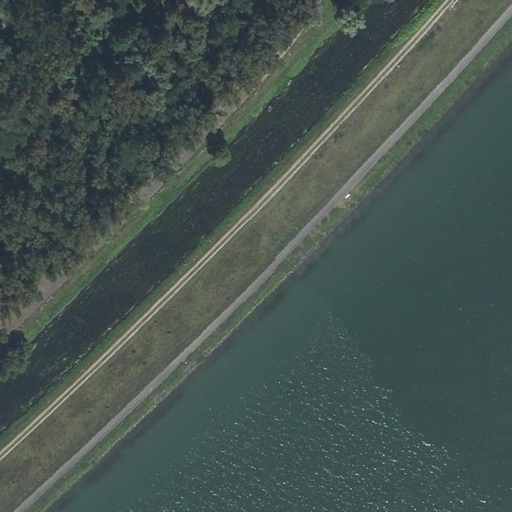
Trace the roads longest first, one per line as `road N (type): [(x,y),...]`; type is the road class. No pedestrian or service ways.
road 1 (track): [(511,14),(295,242),(14,511)]
road 2 (track): [(0,454),(238,229),(452,0)]
